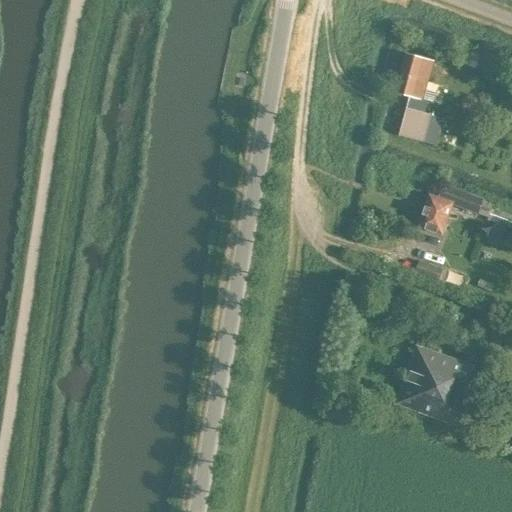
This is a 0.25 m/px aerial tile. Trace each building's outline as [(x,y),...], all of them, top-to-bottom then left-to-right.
[(474,65),(478,54),(466,49),(462,60),(474,65)] [(433,59),(406,52),(395,91),(410,95),(399,134),(423,140),(431,113),(425,111),(427,99),(432,100),(436,82),(427,80),(433,59)] [(442,232),(453,203),(478,212),(479,212),(487,215),(487,218),(511,226),(511,213),(492,205),(493,202),(484,198),(484,197),(466,191),(444,183),(439,197),(429,193),(418,224),(442,232)] [(419,258),(414,272),(437,281),(442,267),(419,258)] [(465,381),(473,365),(417,345),(397,401),(456,422),(470,383),(465,381)]
